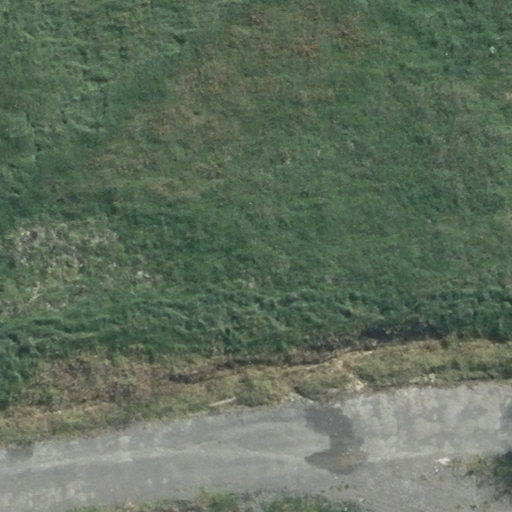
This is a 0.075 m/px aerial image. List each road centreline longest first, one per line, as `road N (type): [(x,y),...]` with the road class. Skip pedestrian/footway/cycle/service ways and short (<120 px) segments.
road 1 (track): [(0,495),(201,457),(511,419)]
road 2 (track): [(329,441),(479,511)]
